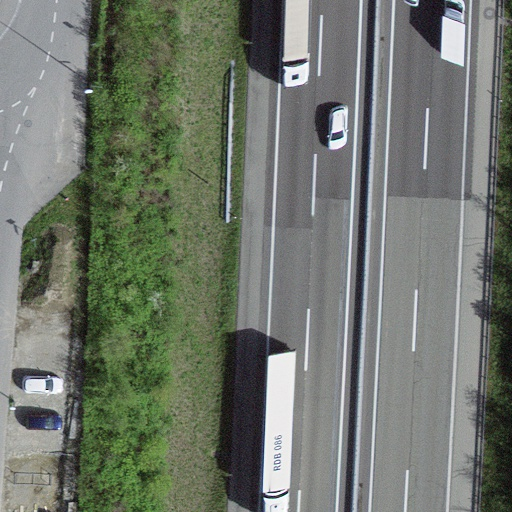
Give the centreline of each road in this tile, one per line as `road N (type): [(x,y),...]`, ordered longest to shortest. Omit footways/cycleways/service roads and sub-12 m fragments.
road 1 (motorway): [(405,511),(431,0)]
road 2 (motorway): [(321,0),(298,511)]
road 3 (residential): [(16,132),(45,63),(56,0)]
